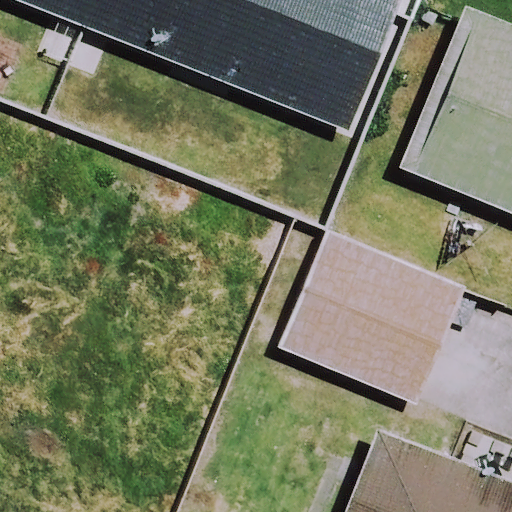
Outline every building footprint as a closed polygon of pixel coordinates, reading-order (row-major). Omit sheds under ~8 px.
[(389,0),(5,0),(339,130),(389,0)] [(511,28),(460,8),(395,171),(511,218),(511,28)] [(460,289),(324,233),(276,350),(412,406),(460,289)] [(55,356),(0,336),(0,409),(33,421),(55,356)] [(511,511),(511,496),(359,439),(331,511),(511,511)]
